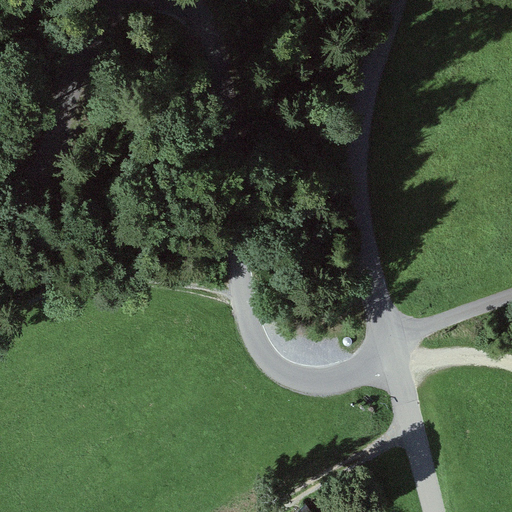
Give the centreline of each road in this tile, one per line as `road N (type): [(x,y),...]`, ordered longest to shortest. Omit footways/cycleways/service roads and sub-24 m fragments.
road 1 (unclassified): [(167,0),(190,10),(221,49),(242,299),(267,361),(311,384),(367,372),(392,352)]
road 2 (unclassified): [(395,0),(358,121),(356,198),(392,352)]
road 3 (unclassified): [(0,223),(44,160),(62,88),(96,22),(123,0)]
road 4 (unclassified): [(392,352),(433,511)]
road 5 (track): [(412,426),(272,511)]
road 6 (unclassified): [(392,352),(417,329),(511,295)]
road 7 (track): [(392,352),(415,363),(470,351),(511,364)]
